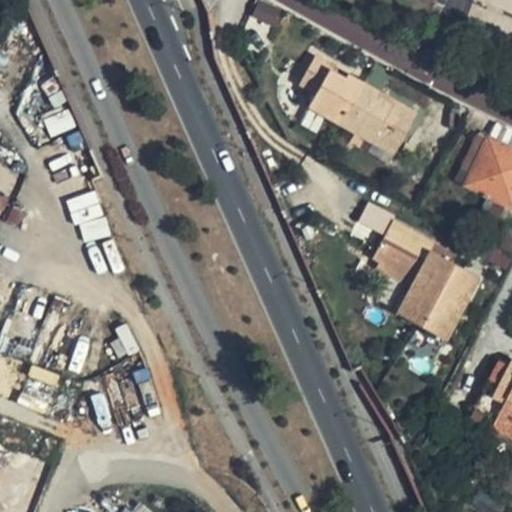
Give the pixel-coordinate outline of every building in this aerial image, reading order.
[(511,0),(473,0),(466,29),(511,42),(511,0)] [(331,65),(314,55),(298,84),(315,93),(308,106),(340,124),(363,83),(347,74),(345,78),(328,69),(331,65)] [(347,74),(331,65),(328,69),(345,78),(347,74)] [(379,91),(363,83),(340,124),(394,154),(417,113),(395,101),(393,105),(376,96),(379,91)] [(395,101),(379,91),(376,96),(393,105),(395,101)] [(511,131),(496,124),(490,137),(511,148),(511,131)] [(511,148),(490,137),(488,136),(478,133),(455,179),(487,195),(481,209),(506,221),(511,223),(511,148)] [(95,221),(81,223),(83,239),(105,236),(99,196),(73,200),(74,210),(93,207),(95,221)] [(448,251),(392,220),(372,257),(379,261),(404,274),(408,267),(417,272),(410,286),(406,294),(396,313),(445,339),(479,277),(452,262),(444,258),(448,251)] [(511,223),(506,221),(503,226),(499,246),(511,253),(511,223)] [(456,254),(448,251),(444,258),(452,262),(456,254)] [(417,272),(408,267),(404,274),(379,261),(375,268),(410,286),(417,272)] [(406,294),(400,290),(389,309),(396,313),(406,294)] [(511,359),(511,360),(509,366),(493,396),(505,402),(502,409),(511,413),(511,359)] [(509,366),(500,361),(475,408),(497,420),(494,427),(511,436),(511,413),(502,409),(505,402),(493,396),(509,366)]
